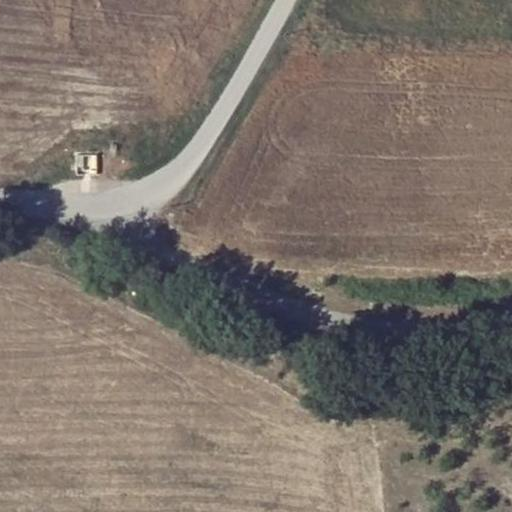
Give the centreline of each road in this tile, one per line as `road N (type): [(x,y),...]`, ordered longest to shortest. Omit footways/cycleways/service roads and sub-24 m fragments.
road 1 (unclassified): [(511,309),(392,320),(266,300),(160,237)]
road 2 (unclassified): [(160,237),(277,0)]
road 3 (unclassified): [(160,237),(0,214)]
